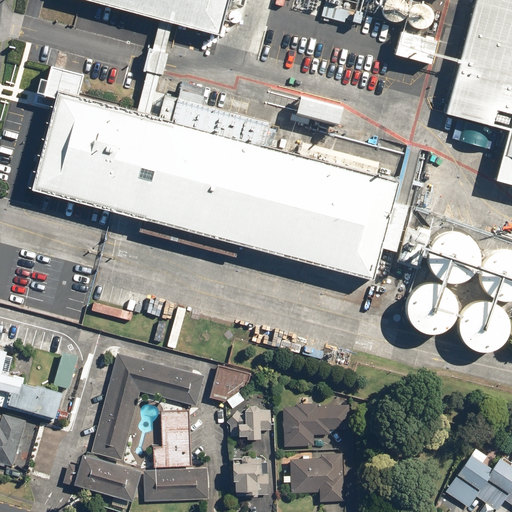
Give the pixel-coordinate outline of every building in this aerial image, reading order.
[(88,0),(224,35),(233,0),(88,0)] [(402,16),(404,12),(404,9),(403,6),(401,3),(399,0),(398,0),(386,0),(384,1),(382,5),(381,8),(381,12),(382,16),(385,19),(389,21),(393,21),(397,21),(400,18),(402,16)] [(493,179),(511,184),(511,0),(477,0),(447,115),(506,130),(493,179)] [(428,22),(429,19),(429,16),(429,12),(427,9),(424,7),(421,5),(417,5),(413,6),(410,8),(407,11),(406,15),(406,19),(408,23),(411,26),(414,27),(418,28),(422,27),(426,25),(428,22)] [(435,42),(398,33),(392,56),(429,66),(435,42)] [(54,97),(29,186),(374,280),(400,183),(264,144),(270,121),(164,93),(159,117),(78,95),(84,73),(51,64),(42,94),(54,97)] [(300,97),(299,101),(296,100),(293,109),(297,110),(295,116),(335,127),(341,108),(300,97)] [(443,180),(434,178),(429,198),(437,201),(443,180)] [(428,233),(406,226),(394,264),(416,271),(428,233)] [(432,272),(438,279),(445,283),(454,284),(463,282),(470,277),(475,270),(478,261),(478,253),(474,245),(468,238),(460,234),(453,233),(445,234),(438,238),(433,243),(429,249),(427,257),(428,264),(432,272)] [(484,291),(490,298),(498,302),(506,303),(511,301),(511,253),(505,252),(497,253),(490,257),(485,262),(481,268),(480,276),(480,283),(484,291)] [(407,323),(413,329),(421,333),(430,334),(439,332),(446,327),(451,320),(454,312),(453,303),(450,295),(444,289),(436,285),(428,284),(421,285),(414,288),(409,293),(405,300),(403,307),(404,315),(407,323)] [(461,342),(467,349),(475,353),(484,354),(492,352),(500,347),(505,340),(507,331),(507,323),(504,315),(497,308),(490,304),(482,303),(475,304),(468,308),(462,313),(459,320),(457,327),(458,334),(461,342)] [(0,349),(0,405),(7,408),(8,404),(55,417),(62,392),(36,384),(35,386),(21,382),(22,377),(1,371),(6,351),(0,349)] [(62,351),(53,384),(68,388),(78,356),(62,351)] [(92,441),(89,451),(121,459),(140,390),(195,404),(203,374),(116,351),(92,441)] [(281,407),(283,446),(313,445),(312,434),(329,433),(328,428),(348,427),(347,404),(316,405),(316,402),(295,403),(295,406),(281,407)] [(229,436),(245,435),(246,438),(261,438),(260,429),(270,429),(269,408),(260,409),(256,405),(249,405),(244,412),(240,412),(236,408),(228,417),(229,436)] [(70,411),(60,408),(57,420),(67,422),(70,411)] [(161,445),(152,446),(153,466),(190,465),(190,460),(188,426),(187,408),(159,410),(161,445)] [(0,461),(12,465),(25,419),(2,413),(0,420),(0,461)] [(289,458),(290,492),(318,491),(318,501),(343,500),(341,452),(319,453),(319,457),(289,458)] [(68,462),(63,481),(132,500),(140,469),(82,453),(78,465),(68,462)] [(470,453),(444,491),(467,506),(474,495),(492,468),(470,453)] [(492,468),(474,495),(496,510),(503,499),(511,486),(511,466),(499,458),(492,468)] [(230,462),(231,495),(267,493),(265,460),(230,462)] [(142,469),(144,501),(207,498),(206,466),(142,469)] [(511,486),(503,499),(511,505),(511,486)]
